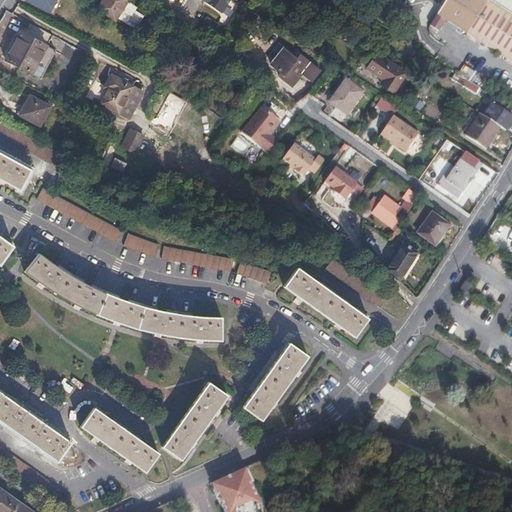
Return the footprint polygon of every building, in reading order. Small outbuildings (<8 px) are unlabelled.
[(54,16),(62,0),(28,0),(28,1),(54,16)] [(136,29),(144,15),(135,9),(136,7),(128,2),(129,0),(103,0),(98,9),(116,20),(118,17),(136,29)] [(482,41),(502,9),(487,0),(448,0),(440,15),(482,41)] [(511,0),(487,0),(502,9),(511,15),(511,0)] [(511,59),(511,15),(502,9),(482,41),(511,59)] [(48,47),(53,36),(26,21),(6,60),(41,78),(55,51),(48,47)] [(282,74),(281,75),(296,85),(302,77),(295,71),(297,68),(313,82),(321,71),(301,56),(298,59),(284,49),(275,61),(282,66),(279,71),(282,74)] [(382,83),(396,93),(409,72),(379,52),(369,68),(385,80),(382,83)] [(275,61),(271,65),(279,71),(282,66),(275,61)] [(489,95),(460,76),(456,74),(453,79),(486,100),(489,95)] [(293,88),(296,85),(281,75),(279,78),(293,88)] [(119,112),(130,117),(142,92),(112,76),(105,89),(109,91),(102,104),(119,113),(119,112)] [(329,104),(347,115),(361,93),(344,81),(329,104)] [(40,127),(51,108),(31,97),(20,116),(40,127)] [(243,133),(255,142),(274,115),(263,107),(243,133)] [(496,124),(501,127),(506,131),(511,122),(511,116),(505,112),(496,124)] [(487,149),(501,127),(496,124),(480,114),(467,135),(487,149)] [(277,117),(274,115),(255,142),(270,153),(280,140),(272,134),(275,130),(271,126),(277,117)] [(271,126),(275,130),(282,120),(277,117),(271,126)] [(381,137),(408,154),(420,135),(394,118),(381,137)] [(0,136),(59,168),(65,156),(0,121),(0,136)] [(126,151),(136,155),(144,136),(134,132),(126,151)] [(315,175),(324,161),(318,157),(315,161),(293,146),(283,161),(296,170),(295,172),(303,178),(304,176),(305,177),(309,171),(315,175)] [(474,169),(479,162),(466,153),(447,180),(463,192),(477,172),(474,169)] [(0,180),(20,191),(30,171),(0,154),(0,180)] [(333,195),(343,202),(356,184),(334,168),(323,183),(335,192),(333,195)] [(37,200),(116,242),(121,230),(43,189),(37,200)] [(402,223),(420,198),(409,191),(403,199),(406,201),(400,210),(383,199),(379,205),(374,202),(368,211),(392,229),(398,220),(402,223)] [(417,234),(434,247),(449,226),(432,214),(417,234)] [(123,246),(153,258),(158,245),(128,235),(123,246)] [(0,264),(0,265),(13,246),(0,237),(0,264)] [(404,245),(388,271),(401,280),(418,254),(404,245)] [(161,260),(231,272),(232,260),(163,247),(161,260)] [(190,338),(221,340),(222,317),(192,315),(174,312),(172,312),(160,310),(149,307),(137,304),(117,298),(100,290),(76,278),(39,254),(25,272),(37,280),(49,288),(61,295),(73,302),(98,314),(101,316),(113,320),(124,324),(152,332),(170,335),(190,338)] [(376,307),(384,297),(333,260),(325,270),(376,307)] [(236,274),(267,284),(272,272),(241,262),(236,274)] [(354,338),(368,319),(297,268),(284,287),(354,338)] [(243,407),(262,421),(308,356),(289,342),(243,407)] [(163,447),(182,460),(228,396),(210,382),(163,447)] [(0,419),(58,461),(71,442),(0,391),(0,419)] [(146,472),(160,453),(95,407),(81,427),(146,472)] [(0,461),(65,507),(73,496),(0,445),(0,461)] [(241,477),(238,471),(215,481),(217,487),(213,488),(222,511),(254,511),(254,505),(258,504),(246,475),(241,477)] [(0,511),(35,511),(0,486),(0,511)]
